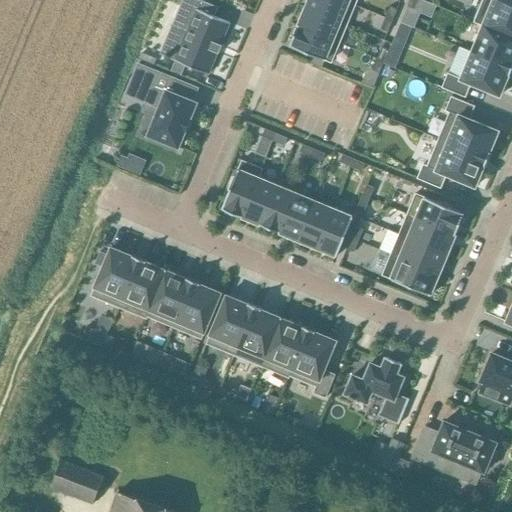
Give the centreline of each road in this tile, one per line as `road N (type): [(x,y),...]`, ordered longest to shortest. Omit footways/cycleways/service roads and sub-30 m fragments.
road 1 (residential): [(176,229),(451,342),(511,194)]
road 2 (residential): [(271,0),(176,229)]
